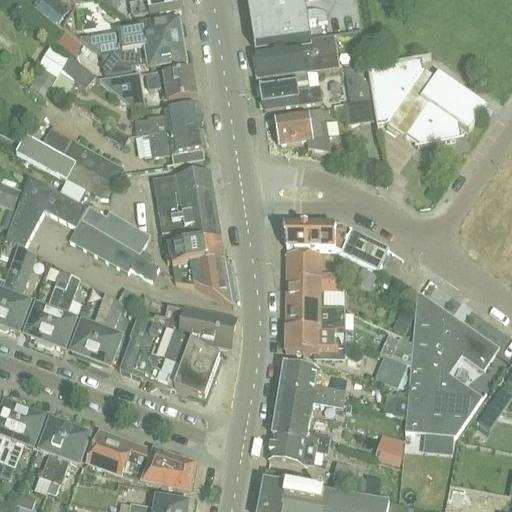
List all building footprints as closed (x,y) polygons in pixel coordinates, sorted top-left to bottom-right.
[(46,16),(57,3),(53,0),(41,0),(35,7),(46,16)] [(183,13),(181,0),(148,0),(149,3),(131,6),(133,19),(136,21),(183,13)] [(246,0),(248,7),(249,7),(252,27),(251,27),(255,52),(311,44),(308,24),(318,23),(318,27),(328,25),(326,15),(316,12),(306,14),(304,2),(315,1),(315,0),(246,0)] [(99,60),(109,58),(128,56),(182,46),(180,38),(183,38),(181,28),(178,28),(178,26),(145,31),(145,32),(81,43),(99,60)] [(260,83),(315,75),(339,72),(335,44),(256,56),(260,83)] [(111,68),(130,65),(150,61),(152,72),(185,66),(185,64),(188,64),(186,53),(183,54),(182,46),(128,56),(109,58),(111,68)] [(51,51),(39,70),(41,71),(50,77),(55,80),(57,81),(60,75),(69,62),(51,51)] [(96,82),(70,60),(69,62),(60,75),(86,94),(96,82)] [(436,80),(424,72),(423,64),(369,73),(378,128),(385,127),(406,142),(408,140),(420,149),(421,150),(463,142),(460,128),(470,134),(487,108),(439,75),(436,80)] [(351,105),(372,102),(369,84),(354,73),(346,72),(351,105)] [(198,100),(194,74),(148,82),(150,94),(168,91),(170,105),(198,100)] [(143,79),(103,85),(139,114),(148,112),(143,79)] [(295,83),(261,88),(265,115),(322,106),(320,92),(297,95),(295,83)] [(376,125),(372,102),(351,105),(345,106),(348,124),(348,129),(376,125)] [(139,141),(152,139),(203,131),(200,109),(166,115),(167,120),(155,121),(156,124),(137,127),(139,141)] [(327,128),(326,128),(324,114),(299,118),(300,121),(276,125),(280,149),(306,145),(307,152),(332,157),(327,128)] [(130,140),(113,130),(107,139),(124,149),(130,140)] [(173,158),(175,168),(205,163),(203,153),(207,153),(203,131),(152,139),(156,161),(173,158)] [(119,188),(69,159),(30,137),(18,158),(109,206),(119,188)] [(69,159),(119,188),(127,174),(76,146),(69,159)] [(189,250),(222,244),(211,175),(154,185),(165,249),(189,250)] [(31,181),(23,202),(47,217),(59,196),(31,181)] [(0,193),(0,210),(15,216),(23,195),(2,188),(0,193)] [(59,196),(47,217),(57,222),(69,202),(59,196)] [(23,202),(19,212),(42,226),(47,217),(23,202)] [(69,202),(57,222),(67,228),(79,207),(69,202)] [(79,207),(67,228),(77,233),(81,226),(88,212),(79,207)] [(130,254),(141,260),(152,241),(110,217),(108,221),(91,211),(90,213),(88,212),(81,226),(93,233),(106,240),(118,247),(130,254)] [(19,212),(15,223),(37,235),(42,226),(19,212)] [(15,223),(11,233),(32,244),(37,235),(15,223)] [(81,226),(77,233),(71,245),(83,252),(93,233),(81,226)] [(284,230),(287,254),(336,254),(379,275),(390,254),(387,252),(342,231),(284,230)] [(7,243),(17,249),(26,254),(32,244),(11,233),(7,243)] [(93,233),(83,252),(95,259),(106,240),(93,233)] [(106,240),(95,259),(108,265),(118,247),(106,240)] [(174,272),(226,263),(222,244),(189,250),(166,254),(168,268),(173,267),(174,272)] [(118,247),(108,265),(120,272),(130,254),(118,247)] [(130,254),(120,272),(132,279),(134,275),(142,261),(141,260),(130,254)] [(21,305),(30,282),(38,260),(29,255),(24,269),(0,332),(7,335),(8,333),(20,337),(31,308),(21,305)] [(287,284),(344,285),(344,277),(321,277),(322,260),(287,260),(287,284)] [(142,261),(134,275),(154,286),(162,272),(142,261)] [(196,289),(200,292),(234,310),(226,263),(174,272),(176,286),(196,289)] [(0,332),(24,269),(14,265),(7,286),(0,283),(0,332)] [(375,278),(364,273),(358,284),(369,289),(375,278)] [(77,325),(68,322),(81,285),(72,280),(66,295),(46,350),(52,352),(55,350),(66,354),(77,325)] [(57,292),(66,295),(70,286),(60,282),(57,292)] [(344,308),(344,285),(287,284),(287,308),(321,308),(344,308)] [(66,295),(57,292),(49,314),(38,310),(28,340),(38,344),(39,347),(46,350),(66,295)] [(144,303),(125,292),(118,304),(137,315),(144,303)] [(91,367),(115,304),(106,299),(94,331),(84,328),(73,357),(84,361),(84,364),(91,367)] [(482,403),(447,379),(462,358),(484,373),(498,354),(440,314),(437,317),(417,303),(416,320),(414,345),(410,391),(406,437),(456,441),(482,403)] [(113,339),(122,316),(128,318),(130,313),(115,304),(91,367),(98,369),(100,367),(111,372),(123,342),(113,339)] [(344,333),(344,308),(321,308),(287,308),(287,332),(344,333)] [(190,316),(186,315),(171,312),(168,325),(158,322),(155,327),(165,333),(180,341),(199,352),(200,346),(219,349),(219,351),(228,352),(228,351),(231,351),(236,325),(202,318),(200,315),(193,314),(190,316)] [(406,342),(416,320),(402,314),(393,336),(406,342)] [(165,333),(155,327),(140,318),(119,374),(131,379),(139,358),(154,363),(165,333)] [(344,363),(344,333),(287,332),(287,357),(315,358),(314,362),(344,363)] [(169,369),(180,341),(165,333),(154,363),(169,369)] [(410,391),(414,345),(395,338),(386,360),(378,380),(410,391)] [(221,365),(199,352),(180,341),(169,369),(214,385),(221,365)] [(169,369),(154,363),(139,358),(131,379),(206,406),(214,385),(169,369)] [(345,396),(316,391),(319,374),(286,369),(281,393),(343,404),(345,396)] [(505,411),(511,401),(511,398),(503,392),(495,404),(505,411)] [(341,413),(343,404),(281,393),(277,416),(310,421),(313,408),(341,413)] [(407,417),(409,402),(398,399),(398,400),(393,419),(407,422),(407,417)] [(0,465),(6,468),(26,417),(27,413),(20,411),(17,413),(7,409),(0,426),(0,465)] [(26,417),(6,468),(16,472),(24,449),(34,452),(45,423),(34,419),(33,416),(27,413),(26,417)] [(479,426),(490,433),(498,422),(487,415),(479,426)] [(310,421),(277,416),(273,440),(329,449),(331,443),(319,441),(319,439),(308,437),(310,421)] [(52,485),(73,431),(66,428),(63,430),(53,426),(42,455),(51,458),(42,481),(52,485)] [(57,500),(62,488),(70,466),(80,469),(91,440),(79,436),(79,433),(73,431),(52,485),(48,497),(57,500)] [(182,467),(156,457),(101,435),(89,467),(122,480),(145,486),(178,493),(177,494),(191,496),(195,471),(183,466),(182,467)] [(273,440),(269,464),(315,471),(317,458),(327,459),(329,449),(273,440)] [(403,456),(380,450),(376,464),(399,471),(403,456)] [(334,493),(351,496),(356,472),(338,469),(334,493)] [(333,493),(333,491),(303,486),(303,484),(267,477),(266,487),(265,487),(260,511),(406,511),(353,502),(354,497),(347,496),(333,493)] [(367,481),(366,484),(363,500),(363,502),(377,504),(380,492),(382,483),(367,480),(367,481)] [(32,511),(35,503),(21,498),(16,511),(32,511)] [(131,511),(187,511),(188,508),(158,502),(156,511),(151,511),(132,509),(131,511)]
